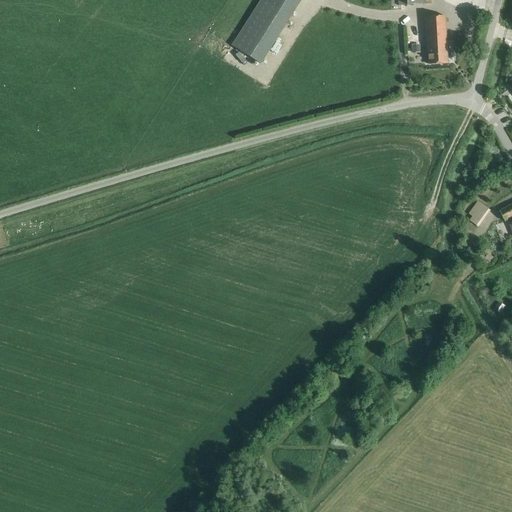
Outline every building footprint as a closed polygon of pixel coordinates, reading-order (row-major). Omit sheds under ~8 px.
[(261,0),(241,32),(232,45),(261,64),(301,0),(261,0)] [(424,17),(426,51),(428,51),(429,65),(448,64),(445,16),(424,17)] [(420,44),(411,45),(412,53),(420,53),(420,44)] [(468,214),(472,217),(469,221),(478,227),(491,211),(477,201),(468,214)] [(511,205),(500,212),(505,221),(511,216),(511,205)] [(498,302),(493,309),(501,314),(505,307),(498,302)]
